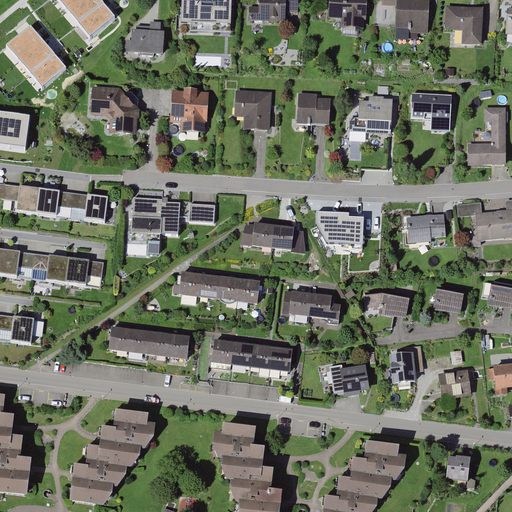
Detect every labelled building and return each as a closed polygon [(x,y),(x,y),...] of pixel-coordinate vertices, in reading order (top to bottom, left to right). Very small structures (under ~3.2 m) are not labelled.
[(99,0),(55,0),(90,41),(116,20),(99,0)] [(213,24),(213,29),(227,29),(227,8),(224,8),(223,0),(187,0),(188,13),(196,13),(196,24),(213,24)] [(250,12),(250,24),(286,25),(286,16),(300,16),(300,0),(259,0),(259,12),(250,12)] [(361,32),(364,32),(365,25),(368,25),(369,0),(329,0),(328,23),(344,24),(343,37),(360,38),(361,32)] [(411,35),(430,36),(432,0),(425,0),(414,0),(415,1),(399,1),(397,41),(411,42),(411,35)] [(462,47),(482,48),(484,11),(446,9),(444,33),(463,34),(462,47)] [(155,56),(162,56),(164,34),(160,34),(160,25),(151,25),(150,28),(137,28),(137,32),(131,31),(130,56),(147,57),(147,58),(154,59),(155,56)] [(32,26),(6,48),(42,90),(68,70),(32,26)] [(93,90),(91,118),(108,120),(111,123),(111,136),(137,138),(138,122),(140,122),(141,111),(139,111),(139,103),(133,95),(125,95),(121,92),(93,90)] [(183,126),(182,134),(205,136),(206,124),(208,124),(210,97),(199,97),(199,93),(184,92),(184,95),(173,94),(171,125),(183,126)] [(246,121),(245,133),(271,135),(274,96),(237,94),(235,120),(246,121)] [(299,105),(298,126),(331,128),(332,101),(321,100),(321,97),(296,96),(296,105),(299,105)] [(432,133),(450,134),(453,100),(413,97),(412,112),(414,112),(413,121),(433,122),(432,133)] [(391,137),(393,104),(385,103),(385,100),(369,99),(368,104),(360,103),(359,120),(350,119),(349,135),(391,137)] [(468,147),(469,168),(508,168),(508,109),(486,110),(485,124),(493,124),(494,145),(491,145),(491,142),(481,142),(481,146),(468,147)] [(0,149),(26,153),(30,117),(0,113),(0,149)] [(107,203),(0,187),(0,203),(16,207),(15,216),(103,226),(107,203)] [(144,260),(155,260),(156,242),(174,243),(176,213),(159,211),(159,208),(131,207),(130,224),(127,224),(126,241),(145,242),(144,260)] [(475,248),(511,245),(511,208),(504,209),(505,218),(480,220),(480,210),(453,213),(454,226),(473,224),(475,248)] [(187,213),(186,230),(212,232),(213,214),(187,213)] [(314,221),(322,221),(322,213),(313,213),(313,216),(305,216),(305,223),(314,223),(314,221)] [(326,240),(326,252),(360,253),(361,223),(323,222),(322,240),(326,240)] [(414,250),(428,250),(428,246),(443,245),(441,223),(400,226),(402,254),(414,253),(414,250)] [(251,230),(247,255),(289,261),(290,257),(293,257),(295,241),(290,241),(291,236),(251,230)] [(0,278),(101,291),(104,266),(0,251),(0,278)] [(258,290),(179,280),(176,303),(216,308),(218,311),(220,313),(223,314),(227,314),(231,313),(233,310),(255,313),(258,290)] [(313,288),(312,295),(330,296),(331,290),(313,288)] [(485,315),(511,319),(511,294),(490,291),(485,315)] [(341,300),(346,307),(353,303),(348,295),(341,300)] [(430,320),(458,325),(463,300),(435,295),(430,320)] [(316,328),(326,328),(335,329),(338,313),(328,312),(329,305),(289,300),(286,324),(306,327),(306,334),(316,335),(316,328)] [(377,318),(376,323),(404,329),(408,304),(380,300),(362,301),(364,318),(377,318)] [(0,344),(31,348),(35,323),(0,318),(0,344)] [(105,359),(184,369),(187,346),(107,336),(105,359)] [(211,349),(208,372),(288,381),(290,358),(211,349)] [(406,391),(414,390),(413,381),(421,380),(417,355),(405,356),(405,362),(386,365),(390,392),(395,392),(396,399),(408,397),(406,391)] [(508,392),(511,391),(511,368),(506,369),(493,370),(494,372),(487,373),(487,385),(492,384),(492,393),(495,393),(495,398),(509,398),(508,392)] [(337,378),(342,407),(361,404),(361,400),(367,399),(363,374),(337,378)] [(436,382),(440,413),(453,411),(452,407),(470,404),(467,378),(436,382)] [(0,502),(23,505),(28,468),(17,467),(19,446),(8,445),(11,425),(0,424),(0,417),(2,406),(0,405),(0,502)] [(66,510),(79,511),(102,511),(111,496),(115,497),(123,483),(124,477),(128,477),(136,465),(138,458),(142,457),(151,446),(153,433),(145,432),(145,423),(112,420),(109,438),(98,436),(95,456),(85,455),(82,474),(70,474),(66,510)] [(242,511),(282,511),(285,496),(273,494),(276,474),(265,472),(266,464),(267,451),(256,448),(258,431),(225,427),(224,435),(216,434),(219,462),(223,462),(228,484),(233,484),(237,507),(241,507),(242,511)] [(325,511),(375,511),(380,502),(384,503),(394,484),(398,485),(409,459),(401,458),(402,449),(369,445),(366,463),(354,462),(352,481),(341,480),(338,500),(327,499),(325,511)] [(444,488),(465,491),(468,467),(447,464),(444,488)]
